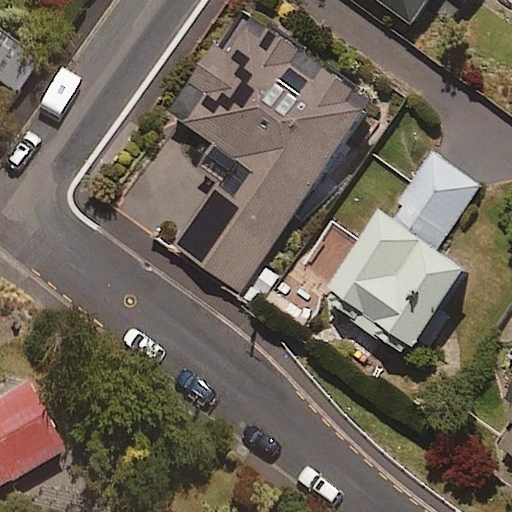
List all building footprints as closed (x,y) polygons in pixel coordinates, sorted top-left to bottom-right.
[(380,0),(414,25),(432,0),(380,0)] [(379,100),(253,11),(178,115),(241,160),(179,247),(242,292),(379,100)] [(0,95),(12,104),(40,63),(0,35),(0,95)] [(481,187),(435,154),(394,212),(389,209),(326,299),(409,357),(470,271),(438,248),(481,187)] [(511,326),(497,348),(511,358),(511,386),(504,398),(511,403),(511,416),(494,442),(511,455),(511,326)] [(35,374),(0,394),(0,492),(78,447),(35,374)]
